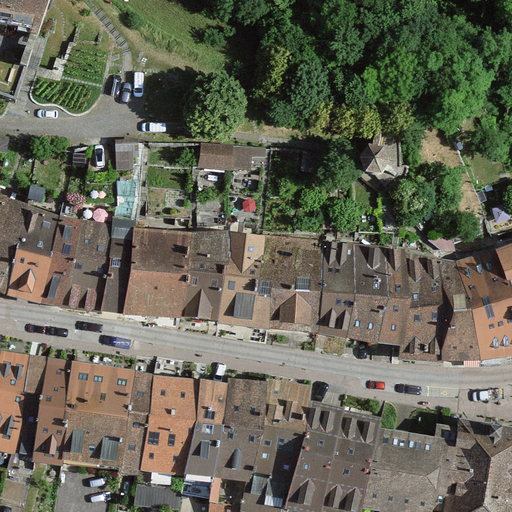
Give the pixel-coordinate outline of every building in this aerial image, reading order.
[(46,0),(0,0),(0,16),(40,24),(46,0)] [(144,165),(143,140),(127,141),(128,166),(144,165)] [(233,146),(200,144),(199,168),(231,170),(233,146)] [(265,149),(233,146),(231,170),(251,170),(251,157),(266,158),(265,149)] [(387,158),(386,153),(384,150),(380,147),(376,146),(372,146),(367,147),(364,150),(362,154),(360,158),(361,162),(363,166),(366,169),(370,171),(374,172),(378,171),(382,169),(385,166),(387,162),(387,158)] [(0,195),(0,292),(5,295),(27,204),(0,195)] [(59,215),(27,204),(5,295),(40,304),(59,215)] [(80,220),(59,215),(40,304),(62,306),(80,220)] [(113,218),(112,224),(100,311),(122,314),(133,227),(134,221),(113,218)] [(112,224),(80,220),(62,306),(100,311),(112,224)] [(192,232),(133,227),(122,314),(181,317),(192,232)] [(230,232),(192,232),(181,317),(218,322),(230,232)] [(264,236),(230,232),(218,322),(268,329),(270,280),(259,279),(264,236)] [(323,242),(264,236),(259,279),(270,280),(268,329),(318,333),(323,242)] [(353,245),(323,242),(318,333),(347,337),(353,245)] [(511,243),(497,250),(511,304),(511,243)] [(385,250),(353,245),(347,337),(378,344),(385,250)] [(405,253),(385,250),(378,344),(400,346),(405,253)] [(511,304),(497,250),(456,262),(480,359),(511,355),(511,304)] [(438,259),(405,253),(400,346),(399,358),(442,360),(438,259)] [(456,262),(438,259),(442,360),(480,359),(456,262)] [(0,350),(0,351),(0,450),(14,455),(14,452),(29,355),(0,350)] [(47,359),(29,355),(14,452),(34,455),(47,359)] [(71,362),(47,359),(34,455),(33,461),(62,465),(62,461),(67,425),(62,424),(71,362)] [(136,372),(71,362),(62,424),(67,425),(62,461),(122,469),(136,372)] [(155,375),(136,372),(122,469),(121,475),(140,477),(140,472),(155,375)] [(199,381),(155,375),(140,472),(185,478),(185,473),(199,381)] [(229,379),(227,385),(214,477),(249,482),(268,381),(229,379)] [(227,385),(199,381),(185,473),(214,477),(227,385)] [(312,388),(268,381),(249,482),(248,492),(287,502),(309,402),(312,388)] [(321,511),(343,410),(309,402),(287,502),(286,507),(311,511),(321,511)] [(382,418),(343,410),(321,511),(361,511),(362,509),(380,427),(382,418)] [(437,425),(434,437),(444,439),(432,510),(442,511),(511,511),(511,427),(459,419),(456,428),(437,425)] [(434,437),(380,427),(362,509),(380,511),(431,511),(432,510),(444,439),(434,437)]
